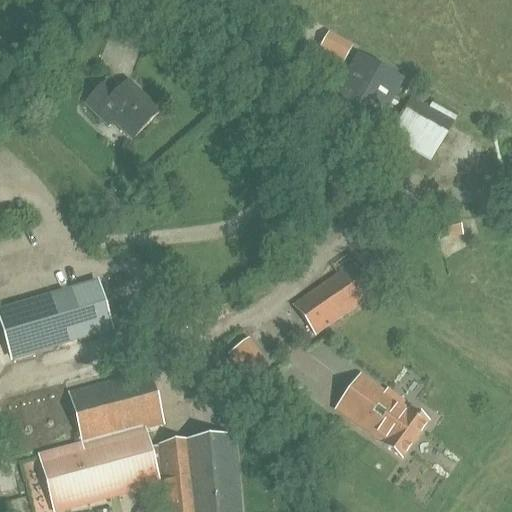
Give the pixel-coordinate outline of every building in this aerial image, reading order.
[(352,50),(327,37),(315,60),(340,73),(352,50)] [(322,118),(368,144),(402,82),(357,56),(322,118)] [(116,95),(105,84),(85,105),(108,128),(114,122),(133,140),(158,113),(127,83),(116,95)] [(437,102),(432,111),(410,99),(378,154),(424,177),(453,122),(459,114),(437,102)] [(424,193),(445,193),(444,184),(424,184),(424,193)] [(435,225),(439,240),(461,235),(457,219),(435,225)] [(314,336),(329,326),(374,296),(347,256),(332,266),(339,276),(294,306),(314,336)] [(0,312),(0,319),(12,361),(111,331),(96,284),(0,312)] [(230,354),(235,362),(252,350),(247,342),(230,354)] [(163,428),(159,414),(146,362),(66,383),(82,446),(40,457),(53,511),(57,511),(158,486),(157,480),(163,479),(166,511),(241,511),(233,439),(158,447),(158,448),(149,449),(144,433),(163,428)] [(397,399),(395,402),(361,377),(336,411),(384,446),(384,447),(402,459),(427,424),(409,411),(409,412),(407,411),(409,407),(397,399)] [(417,470),(410,477),(429,497),(451,476),(431,454),(416,469),(417,470)]
